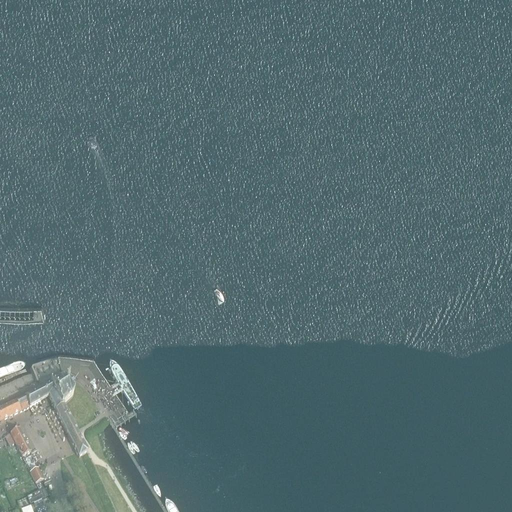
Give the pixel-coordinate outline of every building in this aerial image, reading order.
[(15,403),(20,413),(29,409),(44,401),(48,399),(69,440),(79,459),(87,454),(75,432),(62,406),(70,399),(72,398),(73,396),(74,393),(74,390),(74,388),(73,387),(71,385),(69,383),(68,382),(65,381),(60,382),(51,385),(44,388),(15,403)] [(0,422),(20,413),(15,403),(0,410),(0,422)] [(10,435),(14,442),(22,458),(31,453),(19,430),(10,435)] [(8,446),(14,442),(10,435),(4,438),(8,446)] [(38,469),(29,473),(35,485),(43,480),(38,469)] [(30,506),(48,497),(44,490),(26,498),(30,506)]
